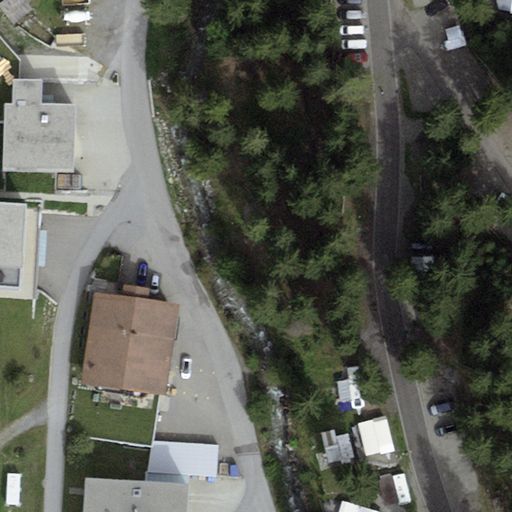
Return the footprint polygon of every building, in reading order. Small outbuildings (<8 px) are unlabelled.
[(3,103),(3,172),(75,173),(76,103),(41,103),(42,80),(12,79),(11,103),(3,103)] [(27,202),(0,201),(0,287),(22,289),(27,202)] [(121,296),(95,292),(82,383),(166,395),(178,305),(149,301),(151,289),(123,285),(121,296)] [(360,425),(364,458),(392,454),(388,421),(360,425)] [(326,464),(352,462),(349,434),(324,437),(326,464)] [(218,445),(151,440),(148,472),(216,477),(218,445)] [(186,511),(188,483),(85,477),(83,511),(186,511)] [(405,477),(377,482),(382,510),(410,505),(405,477)]
